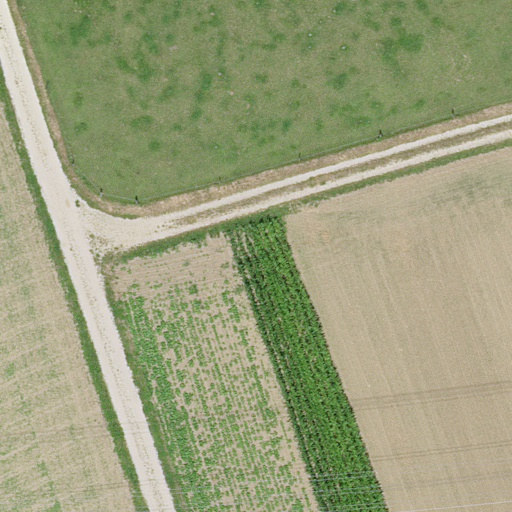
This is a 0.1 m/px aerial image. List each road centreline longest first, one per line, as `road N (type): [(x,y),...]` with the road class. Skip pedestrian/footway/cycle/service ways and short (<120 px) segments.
road 1 (track): [(0,37),(158,511)]
road 2 (track): [(67,245),(511,125)]
